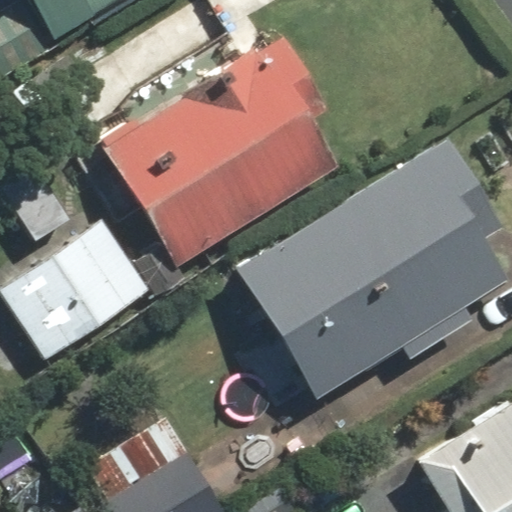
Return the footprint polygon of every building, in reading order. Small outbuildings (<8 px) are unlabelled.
[(19,0),(44,39),(106,0),(19,0)] [(74,139),(151,267),(315,167),(289,124),(304,114),(252,30),(74,139)] [(425,129),(205,271),(289,403),(379,345),(389,360),(454,319),(446,307),(487,281),(465,245),(489,229),(425,129)] [(83,214),(0,267),(0,325),(24,363),(134,291),(83,214)] [(511,511),(511,381),(404,450),(442,511),(511,511)] [(79,506),(82,511),(208,511),(152,420),(71,469),(90,500),(79,506)]
